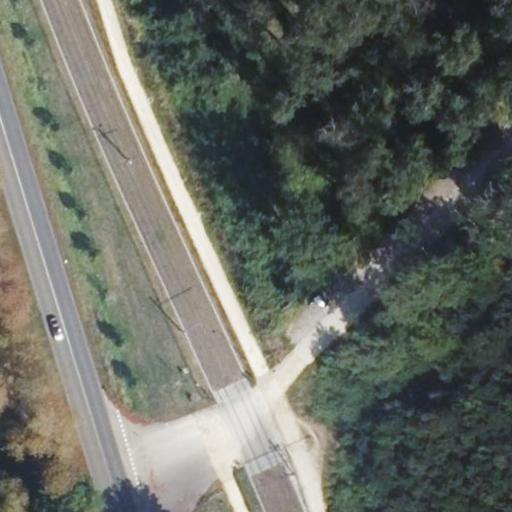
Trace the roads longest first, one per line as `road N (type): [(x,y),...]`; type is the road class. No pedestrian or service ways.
road 1 (unclassified): [(109,479),(252,413),(511,150)]
road 2 (secondary): [(0,125),(109,479)]
